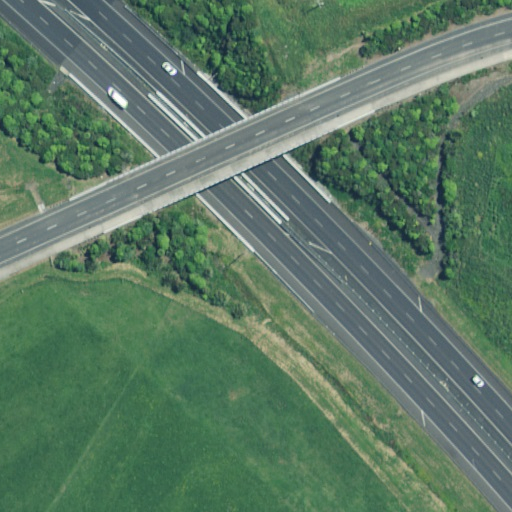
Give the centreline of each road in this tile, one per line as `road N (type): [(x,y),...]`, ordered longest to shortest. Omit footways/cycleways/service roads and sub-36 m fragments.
road 1 (motorway): [(511,499),(320,290),(8,0)]
road 2 (motorway): [(82,0),(199,101),(511,435)]
road 3 (unclassified): [(511,29),(306,112)]
road 4 (unclassified): [(134,191),(306,112)]
road 5 (unclassified): [(134,191),(0,253)]
